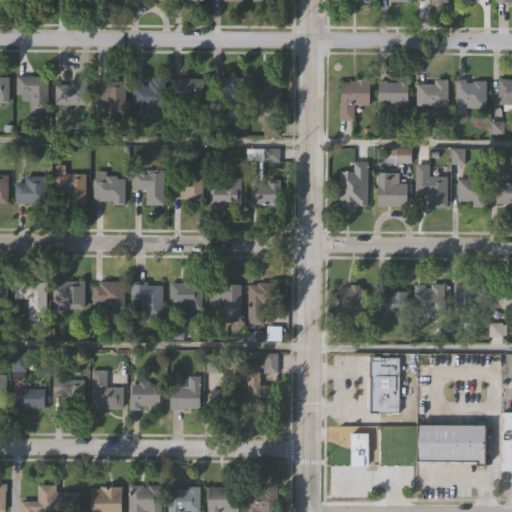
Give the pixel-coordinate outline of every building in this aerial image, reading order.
[(46,77),(45,116),(28,116),(28,98),(20,98),(20,93),(15,93),(15,75),(36,75),(36,76),(46,77)] [(86,76),(86,103),(55,103),(55,83),(69,83),(69,78),(73,78),(73,75),(86,76)] [(0,77),(9,77),(8,103),(1,103),(1,106),(0,106),(0,77)] [(122,81),(122,111),(113,111),(113,117),(103,116),(103,111),(92,111),(91,77),(107,77),(107,80),(122,81)] [(164,77),(164,106),(131,106),(132,85),(147,85),(147,80),(150,80),(150,77),(164,77)] [(410,82),(408,82),(408,98),(409,98),(409,103),(395,103),(395,101),(378,101),(378,78),(387,78),(387,80),(399,80),(399,77),(410,77),(410,82)] [(203,78),(203,105),(191,104),(191,101),(170,101),(170,78),(203,78)] [(243,78),(242,113),(235,113),(235,118),(224,118),(224,96),(210,96),(210,78),(243,78)] [(279,78),(279,107),(271,107),(271,111),(253,111),(253,82),(260,82),(260,78),(279,78)] [(338,120),(338,101),(340,101),(340,81),(350,81),(350,78),(370,79),(369,104),(354,104),(353,120),(338,120)] [(448,80),(448,107),(416,106),(416,84),(434,84),(434,80),(448,80)] [(487,82),(486,109),(466,109),(466,106),(455,106),(456,80),(466,80),(466,83),(473,83),(473,82),(487,82)] [(498,80),(508,80),(508,81),(511,81),(511,105),(498,105),(498,80)] [(279,148),(279,160),(249,159),(249,148),(279,148)] [(365,206),(357,206),(357,208),(338,208),(339,171),(352,172),(352,161),(367,162),(365,206)] [(85,203),(67,202),(67,191),(55,190),(56,163),(68,164),(68,172),(85,172),(85,203)] [(124,204),(112,204),(112,201),(93,201),(93,179),(95,179),(95,171),(106,171),(105,177),(116,177),(116,180),(125,180),(124,204)] [(164,206),(146,206),(146,192),(133,192),(133,174),(146,174),(146,171),(164,171),(164,206)] [(8,202),(0,202),(0,173),(9,174),(8,202)] [(203,203),(187,203),(187,194),(172,194),(172,173),(203,173),(203,203)] [(377,173),(398,173),(398,183),(409,183),(408,206),(377,206),(377,173)] [(47,200),(40,200),(40,203),(14,203),(14,182),(27,182),(27,175),(47,175),(47,200)] [(241,205),(210,204),(210,182),(220,182),(220,175),(241,175),(241,205)] [(446,177),(446,207),(428,207),(428,194),(415,194),(415,176),(446,177)] [(279,205),(266,205),(266,203),(250,203),(251,180),(263,180),(263,181),(267,182),(267,178),(279,178),(279,205)] [(486,179),(486,208),(471,207),(471,200),(457,200),(458,179),(486,179)] [(496,182),(511,182),(511,208),(510,208),(510,203),(495,203),(496,182)] [(0,280),(8,280),(8,306),(0,306),(0,280)] [(126,281),(126,308),(112,308),(112,303),(93,303),(93,285),(99,285),(100,280),(126,281)] [(163,283),(163,320),(145,320),(145,299),(132,299),(132,280),(147,280),(147,283),(163,283)] [(203,281),(203,307),(192,307),(192,304),(171,304),(172,282),(184,282),(184,280),(203,281)] [(243,282),(243,317),(230,317),(230,305),(225,305),(225,299),(211,299),(211,280),(227,280),(227,282),(243,282)] [(44,282),(43,318),(37,318),(37,322),(26,322),(26,300),(11,299),(12,281),(44,282)] [(277,281),(277,299),(261,298),(261,323),(246,323),(247,282),(256,282),(256,281),(277,281)] [(82,283),(82,309),(60,309),(60,304),(55,304),(55,282),(82,283)] [(378,282),(386,282),(386,293),(393,293),(393,290),(407,290),(407,314),(396,314),(396,310),(378,310),(378,282)] [(445,282),(445,309),(415,308),(416,283),(426,283),(426,286),(431,286),(431,282),(445,282)] [(340,317),(340,285),(349,285),(349,283),(359,283),(359,285),(363,285),(362,317),(340,317)] [(483,284),(483,305),(456,305),(456,283),(483,284)] [(494,284),(511,284),(511,306),(494,306),(494,284)] [(478,334),(452,334),(452,323),(447,323),(447,320),(478,320),(478,334)] [(278,354),(265,354),(265,375),(278,375),(278,354)] [(369,358),(400,358),(400,413),(369,413),(369,358)] [(123,408),(92,408),(92,369),(108,369),(107,386),(124,386),(123,408)] [(276,411),(266,411),(266,404),(251,404),(251,391),(248,391),(249,372),(260,372),(260,384),(277,384),(276,411)] [(84,407),(65,408),(65,392),(54,392),(54,375),(61,376),(61,378),(85,378),(84,407)] [(201,408),(171,408),(171,385),(181,385),(181,375),(201,375),(201,408)] [(16,404),(16,389),(24,390),(24,379),(33,379),(33,387),(45,388),(45,407),(23,407),(23,405),(16,404)] [(163,405),(140,405),(140,409),(130,409),(131,382),(140,382),(140,380),(151,380),(151,382),(163,382),(163,405)] [(242,406),(213,405),(213,388),(242,388),(242,406)] [(511,468),(501,468),(501,412),(511,412),(511,468)] [(485,465),(475,465),(475,461),(418,461),(418,425),(485,425),(485,465)] [(337,464),(337,448),(352,448),(352,431),(369,431),(369,464),(337,464)] [(78,490),(77,511),(19,511),(19,500),(37,500),(37,484),(56,484),(56,490),(78,490)] [(121,485),(121,511),(90,511),(91,487),(100,487),(100,485),(121,485)] [(161,485),(161,511),(147,511),(144,511),(129,511),(129,485),(144,485),(144,487),(147,487),(147,485),(161,485)] [(199,486),(199,510),(190,510),(189,511),(168,511),(168,488),(188,488),(188,486),(199,486)] [(240,486),(240,511),(209,511),(209,486),(240,486)] [(245,511),(246,493),(264,492),(264,487),(278,487),(277,511),(245,511)]
